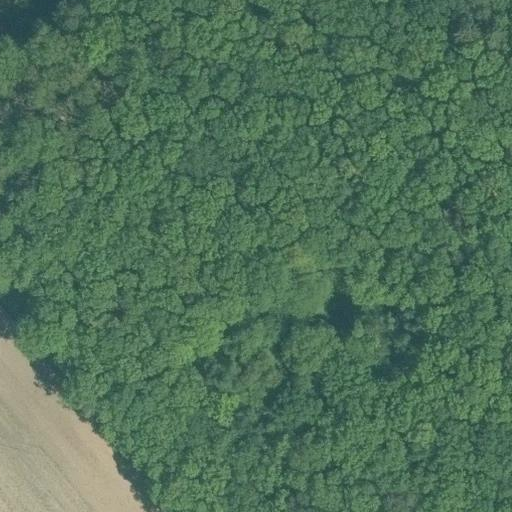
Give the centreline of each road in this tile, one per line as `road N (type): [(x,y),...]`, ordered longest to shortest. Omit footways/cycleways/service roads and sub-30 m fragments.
road 1 (track): [(396,0),(511,141)]
road 2 (track): [(511,372),(469,420),(471,477),(487,511)]
